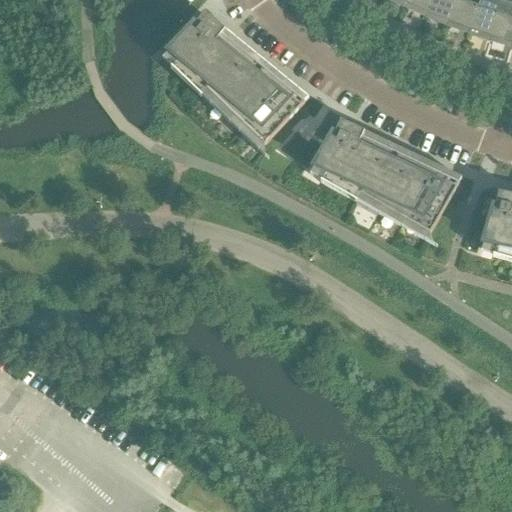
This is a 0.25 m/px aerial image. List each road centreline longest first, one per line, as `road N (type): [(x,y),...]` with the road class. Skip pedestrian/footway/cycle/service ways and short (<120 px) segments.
road 1 (unclassified): [(511,413),(291,267),(218,238),(139,225),(0,229)]
road 2 (residential): [(256,0),(349,76),(494,148)]
